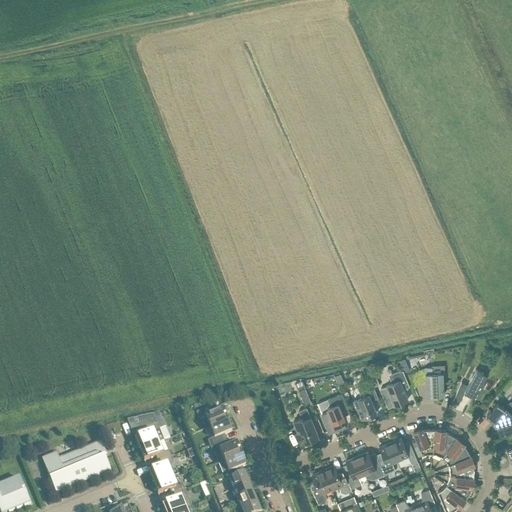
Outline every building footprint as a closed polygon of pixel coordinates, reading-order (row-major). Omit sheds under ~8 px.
[(405,358),(400,360),(405,372),(410,370),(405,358)] [(409,374),(414,387),(426,382),(425,367),(409,374)] [(426,382),(414,387),(426,382),(426,396),(444,395),(443,372),(432,373),(432,367),(425,367),(426,382)] [(454,399),(459,402),(465,392),(475,397),(481,387),(484,388),(487,383),(484,381),(487,375),(476,369),(468,384),(461,381),(454,399)] [(393,382),(378,388),(385,405),(391,403),(392,405),(407,400),(402,388),(408,386),(402,370),(390,375),(393,382)] [(296,383),(299,391),(304,404),(311,401),(302,380),(296,383)] [(358,390),(351,393),(354,400),(357,409),(361,419),(377,412),(372,400),(378,397),(375,388),(373,384),(371,380),(364,383),(366,387),(358,390)] [(322,412),(326,421),(329,431),(335,428),(336,431),(346,427),(344,423),(342,423),(340,419),(344,417),(343,415),(350,412),(346,403),(342,393),(328,399),(331,405),(327,407),(329,410),(322,412)] [(497,402),(493,408),(487,415),(493,421),(493,422),(495,426),(497,426),(500,435),(511,430),(511,413),(510,410),(506,406),(504,408),(497,402)] [(210,427),(228,420),(223,409),(212,413),(210,407),(196,413),(199,419),(206,417),(210,427)] [(296,433),(300,444),(312,439),(311,437),(318,434),(307,407),(299,410),(302,417),(294,421),(298,432),(296,433)] [(135,440),(140,451),(161,442),(170,439),(165,427),(160,430),(157,424),(154,415),(138,419),(145,436),(135,440)] [(210,447),(224,442),(222,436),(232,431),(228,420),(210,427),(214,437),(208,441),(210,447)] [(182,424),(174,427),(177,435),(186,431),(182,424)] [(431,453),(433,453),(436,429),(433,429),(430,429),(426,429),(423,429),(423,428),(413,432),(419,445),(415,447),(418,456),(424,454),(426,453),(428,453),(429,453),(431,453)] [(441,456),(443,457),(457,438),(453,435),(450,433),(446,432),(446,430),(436,428),(436,429),(433,453),(435,453),(436,454),(438,454),(440,455),(441,456)] [(401,437),(390,442),(398,460),(408,456),(411,463),(413,462),(415,469),(420,467),(412,447),(406,449),(401,437)] [(448,463),(449,465),(471,456),(469,452),(467,448),(464,445),(465,443),(457,437),(457,438),(443,457),(444,458),(445,459),(446,461),(447,462),(448,463)] [(43,460),(53,484),(56,493),(111,471),(104,453),(106,452),(102,442),(60,460),(57,454),(43,460)] [(156,457),(158,463),(171,457),(169,451),(165,453),(161,442),(140,451),(144,462),(156,457)] [(219,464),(242,454),(237,443),(226,447),(224,442),(210,447),(213,453),(214,453),(219,464)] [(384,458),(379,461),(384,474),(395,470),(392,462),(398,460),(390,442),(379,446),(384,458)] [(368,451),(357,455),(365,474),(366,477),(373,479),(384,474),(379,461),(373,463),(368,451)] [(225,482),(230,480),(230,479),(238,476),(236,470),(247,465),(242,454),(219,464),(223,475),(222,475),(225,482)] [(345,475),(346,475),(351,488),(362,484),(359,476),(365,474),(357,455),(346,460),(351,472),(345,475)] [(450,473),(450,475),(474,478),(474,474),(474,470),(474,466),(475,465),(472,456),(471,456),(449,465),(449,467),(450,468),(450,470),(450,472),(450,473)] [(149,473),(154,484),(174,475),(170,465),(174,463),(171,457),(158,463),(161,468),(149,473)] [(25,464),(26,468),(31,479),(40,475),(34,460),(25,464)] [(335,464),(324,469),(332,489),(339,486),(341,491),(345,493),(352,490),(351,488),(346,475),(340,477),(335,464)] [(312,489),(319,504),(325,501),(327,497),(325,491),(332,489),(324,469),(312,473),(318,487),(312,489)] [(230,480),(234,490),(249,483),(245,473),(238,476),(230,479),(230,480)] [(170,490),(172,496),(185,490),(182,484),(179,486),(174,475),(154,484),(158,495),(170,490)] [(197,478),(199,484),(207,481),(204,475),(197,478)] [(447,483),(446,485),(465,499),(467,496),(469,494),(470,491),(471,488),(473,488),(474,478),(450,475),(450,477),(449,479),(449,480),(448,482),(447,483)] [(0,511),(10,511),(31,504),(20,479),(0,486),(0,511)] [(234,490),(238,499),(253,493),(249,483),(234,490)] [(438,491),(446,511),(449,511),(450,511),(453,510),(456,508),(458,506),(460,508),(466,500),(465,499),(446,485),(445,486),(444,487),(442,488),(441,489),(439,490),(438,491)] [(422,501),(416,504),(419,511),(432,511),(429,504),(435,502),(429,489),(421,492),(422,501)] [(502,510),(505,511),(511,511),(511,489),(508,493),(511,498),(511,497),(511,501),(511,503),(508,506),(506,509),(503,508),(502,510)] [(163,506),(165,511),(180,511),(188,509),(192,507),(185,490),(172,496),(174,502),(163,506)] [(238,499),(242,509),(258,503),(253,493),(238,499)] [(350,497),(338,502),(340,509),(357,502),(356,502),(354,496),(350,497)] [(396,503),(397,505),(399,511),(419,511),(416,504),(410,506),(404,499),(396,503)] [(261,511),(258,503),(242,509),(243,511),(261,511)] [(357,503),(351,505),(351,506),(353,509),(353,511),(360,511),(361,511),(357,503)]
